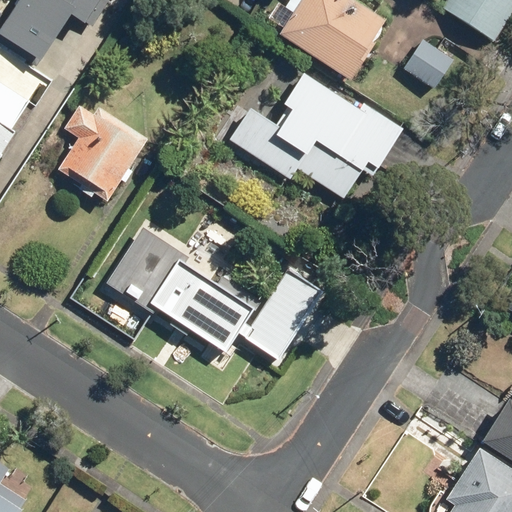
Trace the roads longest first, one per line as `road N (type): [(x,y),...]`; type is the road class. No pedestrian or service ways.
road 1 (residential): [(277,511),(374,362),(419,310),(424,261),(437,233),(471,203),(511,143)]
road 2 (residential): [(0,337),(269,511)]
